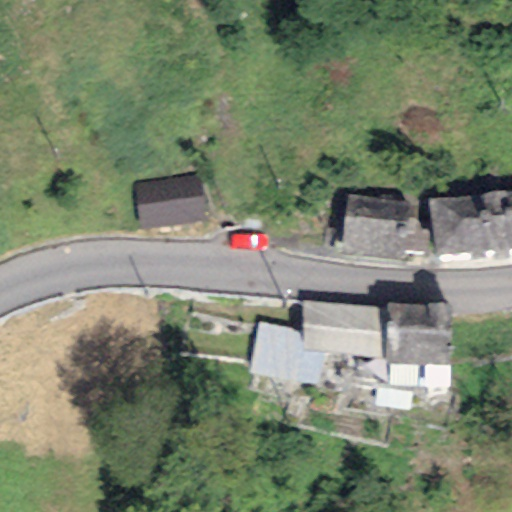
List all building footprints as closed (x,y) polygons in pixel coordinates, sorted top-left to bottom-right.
[(194,177),(132,186),(138,229),(200,220),(194,177)] [(437,255),(511,247),(511,192),(426,200),(437,255)] [(407,204),(346,195),(338,251),(399,260),(407,204)] [(384,308),(301,299),(301,330),(301,348),(322,350),(383,356),(384,308)] [(449,302),(385,301),(384,308),(383,356),(383,362),(448,364),(449,302)] [(315,382),(322,350),(301,348),(301,330),(257,321),(246,371),(315,382)]
